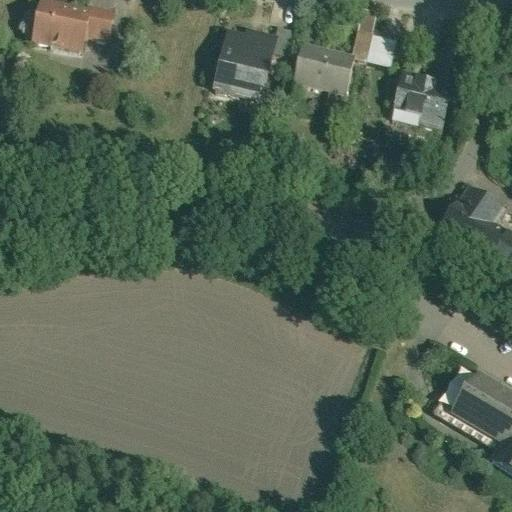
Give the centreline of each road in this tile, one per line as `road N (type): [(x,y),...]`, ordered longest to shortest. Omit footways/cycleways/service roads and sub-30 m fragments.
road 1 (residential): [(511,9),(467,165),(413,208),(383,219),(0,248)]
road 2 (residential): [(505,0),(472,10),(372,0)]
